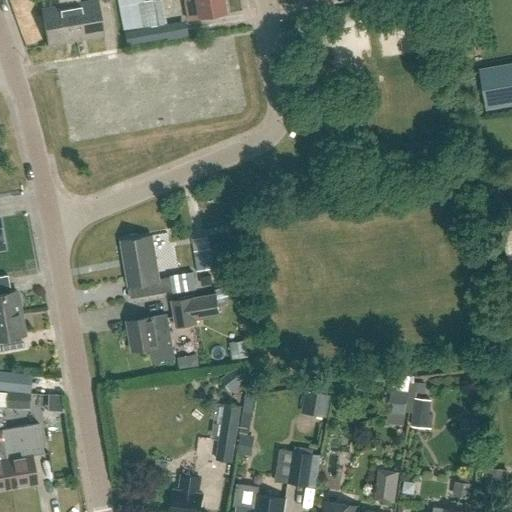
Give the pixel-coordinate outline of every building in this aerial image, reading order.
[(41,10),(47,45),(76,40),(68,0),(57,0),(59,7),(41,10)] [(80,3),(79,0),(68,0),(76,40),(104,35),(98,0),(80,3)] [(120,0),(126,32),(165,25),(161,1),(160,0),(120,0)] [(184,0),(186,7),(195,6),(197,20),(225,15),(222,0),(184,0)] [(166,24),(165,25),(126,32),(128,45),(169,37),(166,24)] [(511,63),(473,70),(480,110),(511,104),(511,63)] [(201,248),(218,246),(216,233),(199,236),(201,248)] [(172,286),(170,278),(159,280),(152,236),(122,241),(130,286),(139,284),(142,297),(173,292),(172,286)] [(196,251),(199,271),(215,269),(212,249),(196,251)] [(172,286),(173,292),(197,288),(194,274),(170,278),(172,286)] [(0,316),(21,313),(17,292),(0,294),(0,316)] [(195,300),(174,303),(178,329),(199,325),(199,321),(222,317),(218,296),(195,300)] [(0,316),(0,351),(2,351),(0,341),(0,339),(24,335),(21,313),(0,316)] [(154,319),(129,324),(134,352),(152,349),(155,363),(175,359),(167,318),(154,320),(154,319)] [(231,348),(233,360),(248,358),(246,346),(231,348)] [(178,358),(180,370),(189,368),(187,356),(178,358)] [(0,372),(0,389),(30,392),(31,376),(0,372)] [(417,384),(409,383),(407,393),(405,412),(413,413),(413,412),(415,398),(417,384)] [(330,396),(320,394),(305,391),(302,409),(326,414),(330,396)] [(407,393),(392,391),(389,410),(404,413),(405,412),(407,393)] [(7,392),(6,408),(21,410),(23,393),(7,392)] [(415,398),(413,412),(428,414),(430,400),(415,398)] [(217,460),(234,462),(243,406),(226,404),(217,460)] [(39,423),(13,428),(0,430),(10,487),(37,483),(32,456),(44,454),(39,423)] [(0,489),(10,487),(0,430),(0,429),(0,489)] [(248,454),(251,436),(240,435),(237,453),(248,454)] [(311,486),(316,454),(280,449),(275,481),(311,486)] [(180,491),(175,490),(171,511),(201,511),(204,495),(198,494),(201,479),(182,476),(180,491)] [(504,479),(484,476),(482,490),(502,493),(504,479)] [(473,483),(456,481),(454,495),(471,497),(473,483)] [(380,500),(395,503),(396,491),(382,488),(380,500)] [(284,511),(287,500),(259,495),(257,509),(238,506),(236,511),(284,511)] [(326,502),(324,511),(373,511),(357,510),(358,506),(326,502)]
